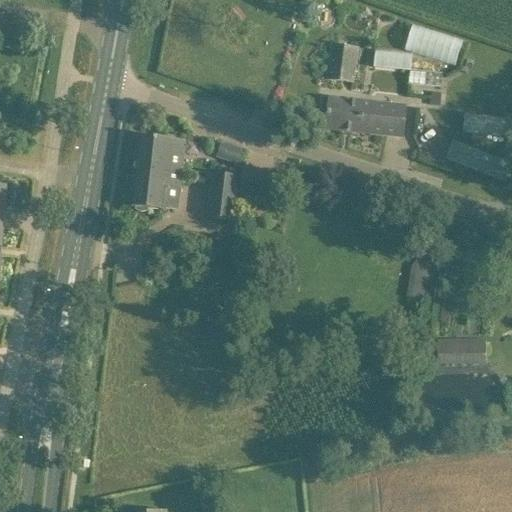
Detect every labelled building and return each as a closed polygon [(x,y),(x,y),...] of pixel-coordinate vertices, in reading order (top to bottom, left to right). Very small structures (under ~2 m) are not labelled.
[(235,9),(226,17),(235,28),(245,20),(235,9)] [(462,41),(414,27),(406,51),(455,66),(462,41)] [(327,82),(353,85),(357,49),(331,46),(327,82)] [(374,68),(410,71),(411,64),(411,55),(375,52),(374,68)] [(410,71),(409,82),(443,85),(444,67),(411,64),(410,71)] [(404,91),(404,71),(385,71),(385,91),(404,91)] [(330,102),(329,111),(326,131),(403,138),(406,110),(330,102)] [(463,133),(509,138),(511,120),(465,115),(463,133)] [(138,137),(134,174),(160,177),(162,169),(182,171),(185,143),(186,143),(187,142),(178,141),(179,138),(169,137),(168,140),(138,137)] [(453,141),(446,160),(447,160),(498,180),(501,181),(507,167),(509,162),(503,160),(498,158),(453,141)] [(245,152),(222,144),(217,158),(240,166),(245,152)] [(160,177),(134,174),(130,208),(136,208),(135,211),(137,212),(138,212),(140,213),(142,213),(144,213),(145,213),(146,213),(147,212),(148,210),(164,211),(164,209),(177,210),(182,171),(162,169),(160,177)] [(243,170),(240,196),(243,196),(268,199),(270,199),(273,173),(243,170)] [(208,218),(233,221),(239,177),(213,174),(208,218)] [(216,322),(200,323),(201,338),(217,337),(216,322)] [(437,341),(438,366),(486,365),(486,341),(437,341)] [(260,384),(244,387),(246,399),(262,397),(260,384)]
